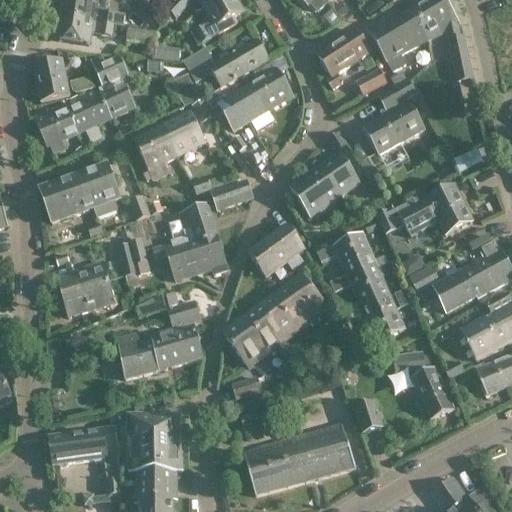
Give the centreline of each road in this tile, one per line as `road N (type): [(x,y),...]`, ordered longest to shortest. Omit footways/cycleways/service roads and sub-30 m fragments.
road 1 (residential): [(209,511),(195,422),(243,245),(320,125),(307,58),(270,0)]
road 2 (residential): [(31,472),(26,220),(9,92),(32,0)]
road 3 (residential): [(359,511),(511,421)]
road 4 (residential): [(511,167),(482,20),(468,0)]
